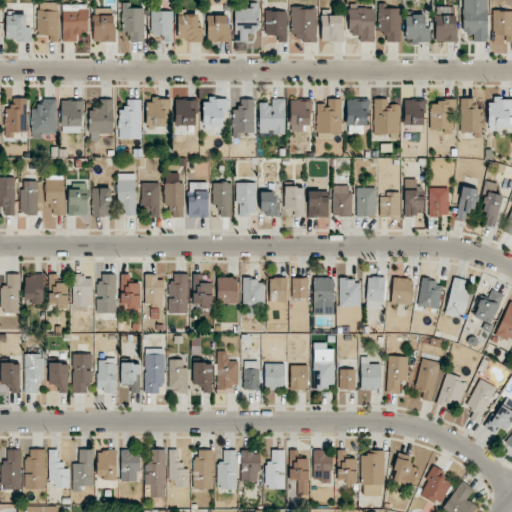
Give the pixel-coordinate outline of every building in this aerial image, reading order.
[(487,0),(462,0),(462,33),(473,33),(473,41),(487,42),(487,0)] [(58,2),(37,3),(38,36),(50,35),(50,42),(59,41),(58,2)] [(234,8),(235,42),(248,42),(248,33),(259,33),(259,3),(251,3),(251,8),(234,8)] [(62,42),(77,42),(77,33),(88,33),(88,4),(62,4),(62,42)] [(144,5),(122,5),(122,33),(130,33),(130,42),(144,42),(144,5)] [(316,41),(316,6),(292,6),(292,40),(316,41)] [(435,42),(456,42),(455,6),(435,7),(435,42)] [(373,7),(349,7),(349,36),(359,36),(359,42),(374,42),(373,7)] [(400,8),(379,8),(379,31),(386,31),(386,42),(399,42),(400,8)] [(172,42),(173,11),(151,10),(150,35),(163,35),(163,42),(172,42)] [(286,10),(265,11),(265,36),(277,36),(277,42),(287,42),(286,10)] [(511,10),(492,11),(493,35),(506,35),(506,42),(511,41),(511,10)] [(115,41),(114,12),(93,12),(94,42),(115,41)] [(178,41),(202,40),(202,27),(198,27),(197,14),(177,15),(178,41)] [(405,15),(405,39),(411,39),(411,43),(430,42),(429,27),(425,27),(424,14),(405,15)] [(6,15),(6,40),(30,41),(30,28),(26,28),(26,15),(6,15)] [(207,41),(228,42),(229,15),(208,15),(207,41)] [(342,15),(321,15),(321,42),(342,41),(342,15)] [(26,98),(14,98),(14,106),(4,106),(5,137),(14,137),(14,132),(27,132),(26,98)] [(227,112),(227,99),(204,98),(203,125),(222,126),(223,112),(227,112)] [(482,137),(481,98),(460,99),(460,133),(472,132),(472,138),(482,137)] [(494,102),(488,102),(487,128),(511,128),(511,108),(511,98),(494,98),(494,102)] [(56,99),(40,99),(40,109),(31,109),(32,135),(57,135),(56,99)] [(113,134),(114,99),(101,99),(101,109),(90,109),(89,140),(100,140),(100,134),(113,134)] [(140,99),(128,99),(128,108),(118,108),(119,139),(141,139),(140,99)] [(147,127),(166,126),(165,113),(171,113),(170,99),(146,99),(147,127)] [(175,125),(196,126),(196,100),(175,99),(175,125)] [(254,133),(254,99),(241,99),(241,108),(232,108),(232,137),(244,137),(244,133),(254,133)] [(259,104),(259,134),(285,134),(285,99),(272,99),(272,104),(259,104)] [(341,99),(327,99),(327,103),(316,103),(316,133),(342,133),(341,99)] [(399,134),(399,104),(388,104),(388,99),(373,99),(374,134),(399,134)] [(83,100),(62,100),(61,133),(83,133),(83,100)] [(302,125),(311,124),(310,100),(289,101),(290,132),(302,132),(302,125)] [(346,133),(366,133),(367,100),(347,100),(346,133)] [(424,100),(404,101),(405,126),(425,126),(424,100)] [(455,101),(430,101),(430,129),(439,129),(439,133),(454,134),(455,101)] [(117,174),(118,204),(123,204),(124,215),(136,215),(135,173),(117,174)] [(64,175),(45,176),(46,214),(64,214),(64,175)] [(14,177),(0,177),(0,206),(3,206),(4,215),(15,215),(14,177)] [(405,215),(422,214),(421,179),(404,179),(405,215)] [(21,214),(38,214),(37,181),(21,181),(21,214)] [(503,196),(495,194),(498,184),(488,181),(479,210),(488,213),(485,225),(493,227),(503,196)] [(142,210),(150,210),(150,217),(160,217),(160,182),(141,183),(142,210)] [(184,217),(183,182),(164,183),(165,205),(172,205),(172,217),(184,217)] [(188,217),(208,218),(208,182),(189,182),(188,217)] [(231,217),(232,183),(213,182),(212,207),(220,208),(220,217),(231,217)] [(68,216),(87,215),(87,183),(78,183),(78,189),(68,189),(68,216)] [(255,183),(237,183),(238,216),(256,215),(255,183)] [(332,216),(350,216),(351,186),(333,185),(332,216)] [(284,208),(293,208),(293,216),(304,217),(304,187),(284,186),(284,208)] [(478,189),(462,186),(455,219),(466,221),(468,208),(474,210),(478,189)] [(111,187),(91,188),(92,216),(111,216),(111,187)] [(375,187),(356,188),(357,215),(376,215),(375,187)] [(449,188),(429,188),(428,215),(448,216),(449,188)] [(274,192),(260,191),(260,215),(279,216),(279,201),(274,200),(274,192)] [(328,217),(328,191),(308,191),(308,217),(328,217)] [(379,193),(380,216),(400,216),(400,193),(379,193)] [(20,274),(6,274),(6,286),(1,286),(1,312),(19,313),(20,274)] [(73,306),(92,305),(91,278),(83,278),(83,274),(72,274),(73,306)] [(117,274),(98,274),(97,312),(115,313),(117,274)] [(139,283),(131,283),(130,274),(120,274),(121,309),(140,309),(139,283)] [(187,313),(189,274),(170,274),(169,312),(187,313)] [(24,299),(33,299),(33,304),(43,305),(44,275),(25,275),(24,299)] [(68,308),(67,275),(48,275),(49,304),(58,304),(58,309),(68,308)] [(145,305),(163,306),(163,277),(145,276),(145,305)] [(192,307),(211,308),(212,276),(193,276),(192,307)] [(217,304),(237,303),(237,277),(217,278),(217,304)] [(292,298),(308,298),(308,277),(292,278),(292,298)] [(333,303),(333,277),(313,277),(314,303),(333,303)] [(366,309),(384,309),(385,277),(367,277),(366,309)] [(461,318),(471,282),(454,277),(444,313),(461,318)] [(269,302),(287,302),(287,278),(269,278),(269,302)] [(412,278),(392,278),(392,304),(411,304),(412,278)] [(243,306),(264,305),(263,279),(242,280),(243,306)] [(339,306),(360,307),(360,280),(339,279),(339,306)] [(438,309),(442,283),(422,279),(417,306),(438,309)] [(485,301),(480,299),(472,316),(490,324),(504,294),(490,288),(485,301)] [(511,301),(510,301),(495,334),(511,341),(511,301)] [(334,349),(326,349),(327,343),(314,343),(312,387),(333,387),(334,349)] [(144,393),(162,393),(163,349),(145,348),(144,393)] [(227,351),(217,351),(216,392),(236,392),(237,360),(227,360),(227,351)] [(43,353),(23,354),(25,393),(38,392),(38,382),(44,382),(43,353)] [(86,393),(86,385),(92,385),(92,354),(72,354),(73,393),(86,393)] [(408,356),(388,356),(386,393),(399,393),(400,381),(407,381),(408,356)] [(381,389),(381,364),(368,363),(368,357),(360,357),(360,389),(381,389)] [(117,359),(97,358),(97,393),(116,393),(117,359)] [(423,392),(421,398),(430,401),(442,364),(423,358),(413,389),(423,392)] [(188,393),(189,367),(182,367),(183,359),(169,359),(168,392),(188,393)] [(243,361),(243,389),(258,390),(259,361),(243,361)] [(130,393),(140,392),(139,362),(120,363),(121,385),(130,385),(130,393)] [(211,362),(192,363),(193,384),(202,384),(202,393),(212,392),(211,362)] [(19,363),(0,363),(0,375),(0,393),(20,393),(19,363)] [(67,363),(49,363),(49,386),(61,386),(60,393),(67,393),(67,363)] [(285,364),(265,363),(264,389),(285,390),(285,364)] [(290,390),(308,390),(308,365),(290,365),(290,390)] [(355,369),(339,369),(339,389),(355,390),(355,369)] [(436,403),(457,410),(467,381),(446,373),(436,403)] [(469,418),(478,423),(496,388),(480,379),(466,405),(474,410),(469,418)] [(501,426),(504,429),(511,419),(511,400),(506,396),(483,426),(495,435),(501,426)] [(2,489),(21,489),(21,449),(2,449),(2,489)] [(24,488),(45,488),(45,449),(31,449),(31,457),(25,457),(24,488)] [(72,463),(73,492),(85,492),(85,486),(93,486),(92,449),(78,449),(79,463),(72,463)] [(121,482),(138,481),(138,449),(120,450),(121,482)] [(165,449),(151,449),(151,463),(145,463),(144,485),(150,485),(150,497),(164,497),(165,449)] [(170,449),(169,487),(187,487),(187,462),(180,462),(180,449),(170,449)] [(194,488),(213,489),(213,450),(195,449),(194,488)] [(116,450),(97,451),(97,479),(116,479),(116,450)] [(237,489),(236,450),(223,450),(223,461),(217,461),(218,489),(237,489)] [(241,450),(241,481),(259,481),(259,451),(241,450)] [(285,450),(271,450),(271,463),(265,463),(265,488),(284,488),(285,450)] [(308,457),(299,457),(299,450),(289,450),(289,480),(298,480),(297,494),(308,494),(308,457)] [(313,482),(332,481),(331,451),(313,451),(313,482)] [(356,482),(356,451),(337,451),(337,483),(356,482)] [(361,451),(361,495),(383,495),(384,451),(361,451)] [(391,480),(413,486),(417,467),(409,465),(411,456),(398,453),(391,480)] [(419,495),(440,505),(450,483),(441,479),(445,471),(433,466),(419,495)] [(473,489),(462,481),(439,510),(441,511),(471,511),(476,506),(466,498),(473,489)]
